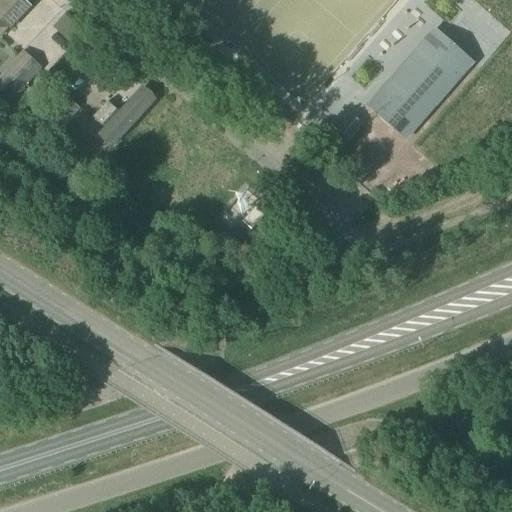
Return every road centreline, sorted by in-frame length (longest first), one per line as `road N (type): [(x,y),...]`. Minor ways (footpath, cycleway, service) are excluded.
road 1 (primary): [(0,471),(297,372),(511,286)]
road 2 (unclassified): [(31,511),(511,345)]
road 3 (secondary): [(382,511),(0,272)]
road 4 (residential): [(407,225),(349,232),(88,0)]
